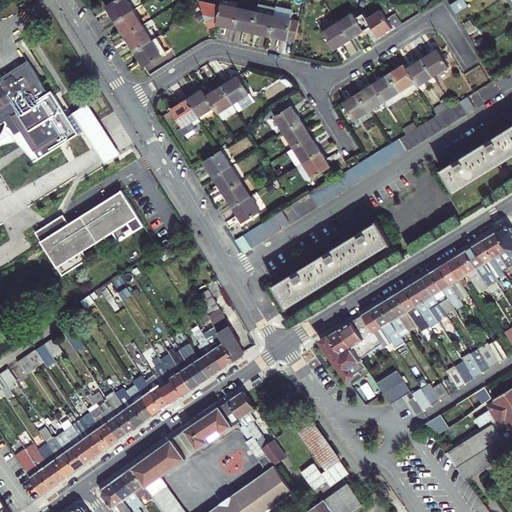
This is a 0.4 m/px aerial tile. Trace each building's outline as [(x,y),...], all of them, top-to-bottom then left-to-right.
[(116,0),(107,6),(117,21),(134,10),(127,0),(116,0)] [(463,0),(457,0),(449,5),(456,16),(469,8),(463,0)] [(200,1),(209,27),(218,24),(236,28),(240,8),(222,4),(222,6),(200,1)] [(277,7),(259,3),(258,11),(253,32),(271,35),(277,7)] [(277,7),(271,35),(296,41),(300,21),(285,17),(287,10),(277,7)] [(253,32),(258,11),(240,8),(236,28),(253,32)] [(126,37),(144,26),(134,10),(117,21),(126,37)] [(382,11),(368,19),(372,26),(379,37),(393,28),(382,11)] [(355,13),(340,22),(351,40),(372,26),(368,19),(364,13),(358,18),(355,13)] [(334,50),(351,40),(340,22),(323,33),(334,50)] [(126,37),(136,52),(153,41),(144,26),(126,37)] [(53,31),(30,45),(55,85),(78,71),(53,31)] [(153,41),(136,52),(146,67),(163,56),(162,55),(166,52),(157,38),(153,41)] [(439,49),(423,59),(434,76),(450,66),(439,49)] [(434,76),(423,59),(408,68),(419,86),(434,76)] [(28,63),(0,80),(0,95),(13,116),(5,121),(7,124),(6,127),(10,129),(14,135),(15,137),(23,132),(40,159),(69,141),(63,132),(62,133),(41,98),(47,94),(28,63)] [(405,65),(390,74),(401,92),(404,97),(419,87),(419,86),(408,68),(405,65)] [(511,86),(511,78),(508,72),(502,76),(510,88),(511,86)] [(386,101),(389,106),(404,97),(401,92),(390,74),(375,84),(386,101)] [(239,76),(223,86),(234,104),(237,109),(239,111),(255,101),(239,76)] [(510,88),(502,76),(495,79),(503,92),(510,88)] [(386,101),(375,84),(360,93),(371,111),(386,101)] [(234,104),(223,86),(208,96),(215,107),(219,114),(234,104)] [(189,100),(200,117),(215,107),(208,96),(204,90),(189,100)] [(371,111),(360,93),(344,103),(358,125),(374,116),(371,111)] [(0,124),(5,121),(13,116),(0,95),(0,124)] [(460,101),(466,112),(475,107),(468,96),(460,101)] [(200,117),(189,100),(172,110),(183,127),(180,129),(185,136),(197,128),(193,121),(200,117)] [(466,112),(460,101),(454,105),(461,118),(468,114),(466,112)] [(107,163),(122,153),(91,102),(75,112),(107,163)] [(237,109),(234,104),(219,114),(224,121),(239,111),(237,109)] [(461,118),(454,105),(452,106),(448,109),(456,121),(461,118)] [(275,117),(285,133),(302,121),(293,106),(275,117)] [(456,121),(448,109),(442,113),(450,125),(456,121)] [(450,125),(442,113),(437,115),(436,116),(444,129),(450,125)] [(444,129),(436,116),(430,120),(438,133),(444,129)] [(438,133),(430,120),(424,124),(432,137),(438,133)] [(285,133),(294,147),(312,136),(302,121),(285,133)] [(432,137),(424,124),(422,125),(418,127),(426,140),(432,137)] [(487,142),(465,156),(462,157),(461,156),(455,160),(456,161),(442,170),(456,193),(511,157),(511,126),(495,137),(493,136),(487,140),(488,141),(487,142)] [(426,140),(418,127),(412,131),(420,144),(426,140)] [(0,135),(0,143),(14,135),(10,129),(0,135)] [(420,144),(412,131),(407,135),(406,135),(414,148),(420,144)] [(414,148),(406,135),(400,138),(408,151),(414,148)] [(312,136),(294,147),(288,152),(298,167),(322,152),(312,136)] [(408,151),(400,138),(394,142),(402,155),(408,151)] [(402,155),(394,142),(392,144),(388,146),(396,159),(402,155)] [(396,159),(388,146),(382,150),(390,162),(396,159)] [(205,161),(215,177),(232,166),(222,150),(205,161)] [(390,162),(382,150),(376,153),(384,166),(390,162)] [(331,167),(322,152),(298,167),(306,180),(312,176),(314,178),(331,167)] [(384,166),(376,153),(371,157),(378,170),(384,166)] [(378,170),(371,157),(364,161),(372,173),(378,170)] [(372,173),(364,161),(359,164),(366,177),(372,173)] [(366,177),(359,164),(353,168),(360,181),(366,177)] [(215,177),(224,192),(242,181),(232,166),(215,177)] [(360,181),(353,168),(346,172),(354,184),(360,181)] [(354,184),(346,172),(341,175),(348,188),(354,184)] [(348,188),(341,175),(335,179),(342,192),(348,188)] [(342,192),(335,179),(329,183),(337,196),(342,192)] [(224,192),(234,207),(251,196),(242,181),(224,192)] [(337,196),(329,183),(323,187),(331,199),(337,196)] [(331,199),(323,187),(317,190),(325,203),(331,199)] [(325,203),(317,190),(310,194),(318,207),(325,203)] [(123,191),(78,219),(94,244),(113,232),(119,241),(144,225),(123,191)] [(251,196),(234,207),(244,223),(261,211),(251,196)] [(274,216),(281,227),(290,222),(283,211),(274,216)] [(62,216),(36,233),(63,275),(88,259),(83,251),(94,244),(78,219),(68,226),(62,216)] [(282,229),(274,216),(268,220),(276,233),(282,229)] [(276,233),(268,220),(263,224),(270,237),(276,233)] [(327,253),(326,254),(304,267),(301,269),(299,267),(293,271),(294,273),(275,285),(289,308),(394,243),(380,220),(366,229),(364,227),(358,231),(359,233),(333,249),(332,247),(326,251),(327,253)] [(270,237),(263,224),(257,228),(264,240),(270,237)] [(497,232),(501,237),(511,255),(511,228),(511,227),(505,227),(497,232)] [(264,240),(257,228),(251,231),(258,244),(264,240)] [(258,244),(251,231),(244,235),(252,248),(258,244)] [(497,232),(483,240),(503,272),(504,273),(509,269),(508,268),(511,266),(511,265),(511,255),(501,237),(497,232)] [(252,248),(244,235),(237,240),(245,253),(252,248)] [(483,240),(475,245),(497,281),(497,282),(500,281),(497,276),(503,272),(483,240)] [(470,248),(466,251),(488,286),(488,287),(491,285),(497,281),(475,245),(470,248)] [(466,251),(457,256),(468,273),(477,288),(480,292),(488,286),(466,251)] [(468,273),(457,256),(449,261),(460,279),(464,285),(468,283),(463,276),(468,273)] [(460,279),(449,261),(440,267),(460,299),(469,293),(464,285),(460,279)] [(440,267),(432,272),(454,308),(463,302),(460,299),(440,267)] [(432,272),(423,277),(446,313),(454,308),(432,272)] [(446,313),(423,277),(415,282),(439,321),(447,315),(446,313)] [(439,321),(415,282),(406,288),(430,325),(430,326),(439,321)] [(430,325),(406,288),(398,293),(418,325),(421,330),(430,325)] [(216,327),(235,361),(244,355),(245,352),(209,292),(199,298),(216,327)] [(398,293),(389,298),(410,331),(418,325),(398,293)] [(381,303),(383,306),(397,330),(399,328),(403,335),(410,331),(389,298),(381,303)] [(397,330),(383,306),(381,303),(372,309),(393,342),(396,347),(405,342),(397,330)] [(372,309),(363,314),(382,344),(384,347),(393,342),(372,309)] [(338,329),(360,358),(382,344),(363,314),(341,327),(338,329)] [(86,345),(73,325),(64,331),(77,351),(86,345)] [(225,368),(235,361),(216,327),(204,334),(225,368)] [(200,359),(211,377),(225,368),(204,334),(201,329),(194,333),(202,345),(199,346),(205,356),(200,359)] [(360,358),(338,329),(321,340),(348,379),(359,371),(365,366),(360,358)] [(63,350),(55,338),(45,344),(54,356),(63,350)] [(201,383),(181,350),(176,353),(167,339),(162,341),(172,357),(193,389),(201,383)] [(500,362),(508,357),(498,340),(489,345),(500,362)] [(488,343),(479,348),(491,367),(500,362),(489,345),(488,343)] [(54,356),(45,344),(36,350),(45,363),(48,368),(57,361),(54,356)] [(191,344),(181,350),(201,383),(211,377),(200,359),(191,344)] [(479,348),(471,353),(477,364),(483,372),(491,367),(479,348)] [(36,350),(27,356),(36,369),(45,363),(36,350)] [(464,361),(474,378),(483,372),(477,364),(471,353),(470,353),(462,358),(464,361)] [(36,369),(27,356),(19,362),(27,375),(36,369)] [(183,396),(163,362),(159,356),(152,361),(161,374),(156,377),(172,403),(183,396)] [(183,396),(193,389),(172,357),(163,362),(183,396)] [(455,366),(457,368),(466,383),(474,378),(464,361),(455,366)] [(457,368),(448,373),(457,388),(466,383),(457,368)] [(18,381),(9,369),(0,375),(9,387),(18,381)] [(359,371),(348,379),(349,379),(352,384),(363,376),(359,371)] [(399,371),(378,384),(393,405),(409,394),(412,392),(399,371)] [(9,387),(0,375),(0,398),(11,390),(9,387)] [(163,409),(146,380),(143,375),(134,382),(136,385),(155,415),(163,409)] [(172,403),(156,377),(155,375),(146,380),(163,409),(172,403)] [(114,376),(108,380),(114,389),(120,385),(114,376)] [(433,388),(430,383),(422,388),(432,404),(440,399),(433,388)] [(442,383),(433,388),(440,399),(449,393),(442,383)] [(127,390),(146,421),(155,415),(136,385),(127,390)] [(511,387),(494,399),(496,402),(489,406),(492,409),(475,419),(482,431),(447,453),(466,478),(510,451),(508,447),(511,443),(511,387)] [(483,387),(473,393),(480,406),(491,399),(483,387)] [(138,427),(146,421),(127,390),(125,388),(117,394),(138,427)] [(432,404),(422,388),(413,394),(423,409),(432,404)] [(256,420),(251,412),(256,408),(246,393),(244,391),(229,401),(243,420),(246,424),(275,465),(287,457),(275,440),(269,443),(254,421),(256,420)] [(100,392),(93,396),(97,403),(98,403),(104,399),(100,392)] [(93,396),(92,394),(87,397),(93,406),(97,403),(93,396)] [(129,433),(138,427),(117,394),(108,400),(129,433)] [(121,440),(129,433),(108,400),(100,406),(121,440)] [(185,430),(199,450),(234,426),(234,425),(239,422),(243,420),(229,401),(185,430)] [(88,409),(91,412),(100,406),(98,403),(97,403),(93,406),(88,409)] [(112,446),(121,440),(100,406),(91,412),(112,446)] [(73,411),(67,415),(71,422),(77,418),(73,411)] [(103,452),(112,446),(91,412),(82,419),(103,452)] [(425,423),(428,426),(435,436),(448,427),(440,414),(425,423)] [(95,458),(103,452),(82,419),(73,425),(95,458)] [(304,422),(296,428),(327,471),(322,474),(315,463),(302,472),(314,489),(315,490),(328,481),(332,486),(350,473),(313,422),(308,426),(304,422)] [(267,511),(295,493),(275,465),(246,424),(242,426),(241,429),(249,440),(247,442),(264,466),(263,472),(264,473),(209,511),(267,511)] [(86,465),(95,458),(73,425),(65,431),(86,465)] [(46,428),(40,432),(46,440),(52,436),(46,428)] [(199,450),(185,430),(173,439),(187,458),(199,450)] [(56,437),(78,470),(86,465),(65,431),(56,437)] [(48,443),(69,477),(78,470),(56,437),(48,443)] [(187,458),(173,439),(133,468),(150,492),(152,495),(160,489),(155,482),(162,477),(187,458)] [(52,489),(60,483),(39,449),(34,443),(26,449),(30,455),(52,489)] [(60,483),(69,477),(48,443),(39,449),(60,483)] [(21,462),(43,495),(52,489),(30,455),(26,449),(16,456),(21,462)] [(150,492),(133,468),(128,471),(123,475),(135,492),(141,488),(150,500),(154,497),(150,492)] [(135,492),(123,475),(113,482),(134,511),(142,511),(140,507),(144,504),(135,492)] [(152,495),(154,497),(164,511),(187,511),(162,477),(155,482),(160,489),(152,495)] [(134,511),(113,482),(104,488),(103,495),(113,508),(118,504),(121,508),(123,511),(134,511)] [(350,511),(363,503),(349,485),(327,501),(326,499),(308,511),(350,511)] [(9,511),(1,499),(0,499),(0,511),(9,511)]
